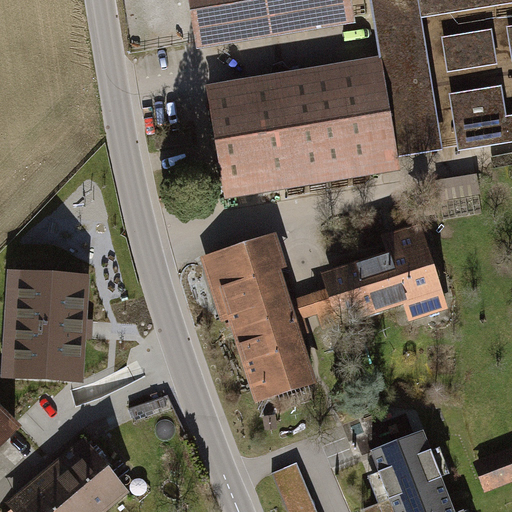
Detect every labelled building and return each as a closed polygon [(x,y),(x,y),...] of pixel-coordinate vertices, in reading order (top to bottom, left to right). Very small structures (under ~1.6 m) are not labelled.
[(192,0),(201,51),(357,26),(352,0),(192,0)] [(511,0),(373,0),(383,60),(400,172),(446,165),(424,24),(511,10),(511,0)] [(446,76),(496,68),(491,33),(440,41),(446,76)] [(227,199),(400,172),(383,60),(210,87),(227,199)] [(450,100),(460,155),(511,145),(511,119),(507,121),(502,90),(450,100)] [(255,407),(316,388),(301,339),(400,308),(406,327),(449,314),(420,223),(378,236),(383,251),(322,270),(329,292),(293,303),(273,238),(200,261),(220,326),(229,323),(255,407)] [(84,279),(7,274),(1,378),(77,383),(84,279)] [(0,449),(19,430),(0,410),(0,449)] [(381,507),(367,511),(458,511),(457,511),(448,511),(438,484),(449,480),(437,447),(428,451),(420,430),(360,453),(381,507)] [(107,511),(129,494),(84,442),(5,509),(7,511),(107,511)] [(511,451),(474,466),(485,497),(511,486),(511,451)] [(317,511),(297,463),(271,473),(286,511),(317,511)]
